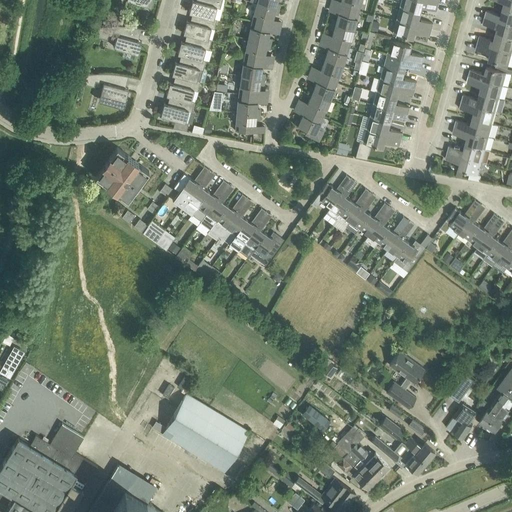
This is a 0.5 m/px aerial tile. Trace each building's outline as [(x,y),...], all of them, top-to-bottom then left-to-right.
[(196,0),(196,1),(193,0),(192,0),(189,12),(217,19),(214,18),(217,7),(220,8),(222,0),(196,0)] [(257,0),(257,2),(279,9),(280,5),(277,4),(277,0),(257,0)] [(359,11),(361,0),(341,0),(341,1),(339,7),(359,11)] [(436,11),(438,4),(423,0),(401,0),(399,7),(420,13),(422,5),(424,6),(424,7),(436,11)] [(511,0),(496,0),(502,1),(501,0),(503,0),(505,0),(502,8),(511,10),(511,0)] [(252,20),(271,25),(273,19),(275,12),(278,13),(279,9),(257,2),(253,14),(252,20)] [(333,19),(331,23),(354,29),(357,18),(359,11),(339,7),(338,13),(336,20),(333,19)] [(417,20),(420,13),(399,7),(396,20),(431,29),(433,23),(421,19),(420,21),(417,20)] [(486,10),(484,17),(511,24),(511,10),(502,8),(500,16),(498,15),(498,13),(486,10)] [(214,29),(217,19),(189,12),(192,13),(190,21),(187,20),(183,32),(211,40),(208,39),(211,28),(214,29)] [(498,26),(496,33),(495,34),(511,38),(511,24),(484,17),(482,23),(495,27),(495,25),(498,26)] [(252,20),(248,38),(271,43),(272,39),(268,38),(270,31),(271,25),(252,20)] [(429,36),(431,29),(396,20),(392,33),(412,38),(415,30),(417,31),(417,33),(429,36)] [(349,47),(354,29),(331,23),(330,27),(334,28),(332,35),(330,41),(349,47)] [(141,41),(138,40),(141,28),(145,29),(142,28),(139,27),(136,27),(132,26),(129,26),(126,25),(123,25),(120,25),(117,25),(114,25),(111,25),(107,25),(104,26),(101,26),(95,27),(95,28),(98,27),(99,36),(107,38),(109,33),(117,35),(114,46),(138,53),(141,41)] [(187,33),(185,42),(181,41),(178,53),(206,60),(202,59),(205,48),(209,49),(211,40),(183,32),(187,33)] [(479,35),(477,42),(511,52),(511,38),(495,34),(493,41),(491,41),(491,39),(479,35)] [(245,50),(244,57),(264,60),(265,54),(266,47),(270,47),(271,43),(248,38),(245,50)] [(390,40),(387,53),(422,63),(424,56),(411,52),(411,54),(408,54),(411,45),(390,40)] [(322,53),(321,57),(343,65),(347,54),(349,47),(330,41),(328,47),(326,54),(322,53)] [(511,52),(477,42),(475,49),(487,52),(488,51),(491,51),(488,59),(509,65),(511,52)] [(203,70),(206,60),(178,53),(181,54),(179,63),(175,62),(172,73),(200,81),(197,80),(200,69),(203,70)] [(420,69),(422,63),(387,53),(383,66),(403,71),(406,63),(408,64),(408,66),(420,69)] [(244,57),(241,75),(264,78),(265,74),(261,74),(262,66),(264,60),(244,57)] [(337,82),(343,65),(321,57),(320,61),(323,62),(321,69),(318,75),(337,82)] [(401,79),(403,71),(383,66),(380,78),(415,88),(417,81),(404,78),(404,80),(401,79)] [(468,75),(496,83),(503,85),(507,72),(486,66),(484,75),(482,74),(482,72),(470,69),(468,75)] [(99,100),(123,107),(128,88),(125,87),(128,76),(131,77),(132,76),(122,74),(113,73),(101,72),(89,73),(86,74),(82,74),(82,75),(85,75),(86,84),(94,86),(94,85),(96,80),(104,83),(99,100)] [(175,75),(173,83),(169,82),(168,86),(166,94),(194,102),(194,101),(191,100),(194,90),(197,90),(200,81),(172,73),(172,74),(175,75)] [(241,75),(239,93),(258,96),(259,89),(260,82),(264,82),(264,78),(241,75)] [(310,87),(309,91),(330,99),(335,89),(337,82),(318,75),(316,81),(313,88),(310,87)] [(503,85),(496,83),(468,75),(466,82),(478,85),(479,84),(481,84),(479,92),(500,98),(503,85)] [(413,95),(415,88),(380,78),(376,91),(396,97),(398,89),(401,90),(401,91),(413,95)] [(323,116),(330,99),(309,91),(307,94),(310,96),(307,103),(305,108),(323,116)] [(394,104),(396,97),(376,91),(373,104),(408,113),(410,107),(397,103),(397,105),(394,104)] [(463,94),(461,101),(496,110),(496,111),(500,98),(479,92),(477,100),(475,99),(475,97),(463,94)] [(237,112),(260,114),(260,110),(257,109),(257,102),(258,96),(239,93),(238,100),(237,112)] [(167,104),(164,103),(160,115),(165,116),(164,118),(170,119),(170,118),(175,119),(173,128),(186,130),(188,122),(185,121),(188,110),(192,111),(194,102),(166,94),(170,95),(167,104)] [(496,111),(496,110),(461,101),(459,108),(471,111),(472,109),(474,110),(472,118),(493,123),(496,111)] [(406,120),(408,113),(373,104),(369,117),(389,122),(391,114),(394,115),(394,117),(406,120)] [(323,116),(305,108),(302,114),(299,121),(296,119),(294,123),(307,130),(305,134),(319,141),(324,131),(318,128),(323,116)] [(237,112),(235,130),(255,131),(255,125),(256,118),(260,118),(260,114),(237,112)] [(387,130),(389,122),(369,117),(366,129),(401,139),(402,132),(390,129),(390,131),(387,130)] [(456,120),(454,126),(489,136),(493,123),(472,118),(470,125),(468,125),(468,123),(456,120)] [(194,124),(192,131),(202,133),(204,126),(194,124)] [(485,149),(489,136),(454,126),(452,133),(464,136),(465,135),(467,135),(465,143),(485,149)] [(360,141),(355,156),(367,159),(370,145),(382,148),(384,140),(387,141),(387,142),(399,146),(401,139),(366,129),(362,142),(360,141)] [(339,142),(336,152),(342,153),(345,144),(339,142)] [(449,145),(447,152),(482,161),(485,149),(465,143),(463,151),(461,150),(461,148),(449,145)] [(149,171),(131,157),(117,147),(95,175),(127,200),(149,171)] [(470,172),(468,178),(480,180),(481,175),(478,174),(482,161),(447,152),(445,158),(457,162),(458,160),(460,161),(458,169),(470,172)] [(179,190),(172,199),(182,207),(203,177),(199,174),(194,180),(184,173),(174,187),(179,190)] [(208,181),(203,177),(182,207),(192,214),(208,191),(203,187),(208,181)] [(321,200),(330,207),(346,186),(341,183),(336,189),(327,182),(311,203),(316,207),(321,200)] [(160,190),(167,196),(173,188),(165,183),(160,190)] [(336,219),(340,214),(350,199),(345,196),(350,189),(346,186),(330,207),(327,212),(336,219)] [(213,194),(208,191),(192,214),(201,221),(223,191),(218,188),(213,194)] [(227,195),(223,191),(201,221),(200,221),(210,228),(227,205),(222,201),(227,195)] [(350,199),(340,214),(336,219),(346,226),(349,221),(365,200),(360,197),(355,203),(350,199)] [(369,203),(365,200),(349,221),(359,228),(369,213),(364,210),(369,203)] [(147,208),(154,213),(160,206),(152,201),(147,208)] [(227,205),(210,228),(207,232),(216,239),(219,236),(242,205),(237,202),(232,208),(227,205)] [(246,208),(242,205),(219,236),(228,243),(246,219),(241,215),(246,208)] [(449,225),(459,232),(474,211),(470,207),(465,214),(456,207),(441,227),(445,230),(449,225)] [(122,217),(129,222),(135,215),(127,209),(122,217)] [(374,217),(369,213),(359,228),(368,235),(384,214),(379,210),(374,217)] [(479,214),(474,211),(459,232),(469,239),(479,224),(474,221),(479,214)] [(374,247),(378,242),(388,227),(383,224),(388,217),(384,214),(368,235),(365,240),(374,247)] [(251,222),(246,219),(228,243),(238,250),(245,240),(261,219),(256,216),(251,222)] [(134,226),(141,231),(147,224),(139,218),(134,226)] [(250,253),(265,233),(260,229),(265,222),(261,219),(245,240),(238,250),(247,257),(250,253)] [(484,228),(479,224),(469,239),(478,246),(493,225),(489,221),(484,228)] [(393,231),(388,227),(378,242),(387,249),(403,228),(398,224),(393,231)] [(148,225),(143,232),(156,242),(161,235),(148,225)] [(498,238),(496,236),(493,235),(498,228),(493,225),(478,246),(488,253),(496,242),(498,238)] [(407,231),(403,228),(387,249),(397,256),(408,241),(403,238),(407,231)] [(161,235),(156,242),(166,249),(172,241),(162,233),(161,235)] [(270,236),(265,233),(250,253),(265,265),(284,239),(278,235),(277,237),(272,234),(270,236)] [(496,242),(488,253),(484,258),(493,265),(497,260),(511,239),(511,238),(508,235),(503,242),(498,238),(496,242)] [(511,239),(497,260),(507,267),(511,259),(511,239)] [(393,261),(407,271),(425,247),(420,243),(419,245),(414,242),(413,245),(408,241),(397,256),(393,261)] [(431,241),(426,247),(432,252),(437,245),(431,241)] [(175,251),(178,246),(173,242),(169,248),(175,251)] [(190,255),(181,249),(175,256),(185,263),(188,258),(190,255)] [(448,251),(443,258),(449,263),(454,256),(448,251)] [(194,270),(198,265),(188,258),(185,263),(194,270)] [(350,259),(346,265),(356,272),(360,267),(350,259)] [(360,267),(356,272),(365,279),(370,272),(361,265),(360,267)] [(209,270),(204,277),(213,283),(218,277),(209,270)] [(370,275),(367,279),(374,284),(377,280),(370,275)] [(484,278),(479,285),(483,288),(488,281),(484,278)] [(379,281),(375,286),(380,290),(384,285),(379,281)] [(498,299),(497,299),(507,306),(510,301),(501,294),(498,299)] [(0,370),(0,371),(10,377),(24,351),(14,345),(0,370)] [(400,385),(394,381),(386,391),(408,408),(416,397),(405,389),(411,380),(414,382),(425,368),(399,350),(389,364),(406,376),(400,385)] [(486,427),(496,413),(504,401),(509,395),(511,389),(511,366),(496,387),(503,392),(491,410),(488,408),(479,422),(486,427)] [(466,370),(449,393),(459,401),(476,378),(466,370)] [(0,381),(5,385),(8,380),(0,374),(0,381)] [(511,389),(509,395),(504,401),(496,413),(486,427),(494,432),(503,418),(504,418),(503,417),(510,409),(508,408),(511,402),(511,389)] [(185,393),(161,434),(224,471),(248,430),(185,393)] [(460,437),(462,436),(464,437),(472,424),(470,422),(477,412),(462,402),(446,425),(454,430),(453,431),(457,433),(457,435),(460,437)] [(388,409),(398,416),(402,411),(392,404),(388,409)] [(384,418),(379,424),(397,438),(403,430),(386,416),(385,417),(384,418)] [(409,425),(414,427),(411,435),(420,439),(425,426),(411,421),(409,425)] [(37,435),(30,445),(17,438),(0,466),(0,508),(6,511),(70,511),(98,466),(74,451),(83,436),(62,424),(51,443),(37,435)] [(350,450),(360,460),(368,452),(358,441),(362,437),(350,428),(337,442),(348,452),(350,450)] [(398,455),(417,471),(426,461),(409,447),(401,456),(376,435),(371,441),(394,460),(398,455)] [(409,446),(409,447),(426,461),(435,451),(424,442),(420,446),(417,443),(418,442),(411,436),(405,443),(409,446)] [(371,449),(368,452),(360,460),(364,463),(379,478),(390,466),(375,452),(374,453),(371,449)] [(354,475),(368,489),(379,478),(364,463),(360,460),(350,450),(348,452),(343,457),(350,464),(344,470),(351,477),(354,475)] [(316,457),(312,464),(329,477),(334,470),(316,457)] [(167,511),(168,511),(110,477),(88,511),(167,511)] [(327,487),(349,503),(353,498),(352,497),(355,493),(334,477),(327,487)] [(320,495),(321,494),(306,482),(302,487),(317,499),(320,495)] [(320,495),(341,511),(345,506),(346,507),(349,503),(327,487),(321,494),(320,495)] [(326,511),(313,501),(307,509),(301,504),(300,505),(299,504),(302,500),(292,492),(285,502),(294,510),(294,509),(296,511),(294,511),(326,511)]
